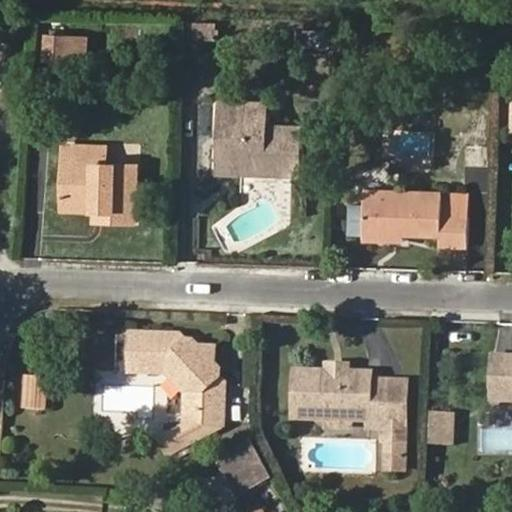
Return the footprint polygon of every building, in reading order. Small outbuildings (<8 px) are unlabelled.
[(218,38),(219,23),(194,23),(193,38),(218,38)] [(331,46),(331,33),(298,31),(298,45),(331,46)] [(67,61),(68,36),(48,34),(47,59),(67,61)] [(85,62),(87,37),(68,36),(67,61),(85,62)] [(301,175),(302,127),(267,126),(268,103),(222,102),(220,162),(257,163),(257,173),(301,175)] [(137,222),(139,164),(107,163),(108,146),(75,145),(74,181),(64,181),(63,209),(96,210),(103,210),(103,221),(137,222)] [(74,181),(75,145),(65,145),(64,181),(74,181)] [(257,173),(257,163),(220,162),(219,172),(257,173)] [(443,215),(444,192),(381,189),(381,199),(365,199),(363,239),(392,240),(393,233),(405,233),(440,235),(440,245),(469,246),(470,217),(443,215)] [(381,199),(381,189),(365,189),(365,199),(381,199)] [(470,217),(471,193),(444,192),(443,215),(470,217)] [(226,424),(227,383),(220,376),(220,369),(215,364),(200,348),(194,341),(187,341),(181,335),(132,334),(131,372),(171,373),(169,375),(185,392),(187,392),(187,429),(184,429),(183,429),(191,443),(226,424)] [(215,364),(215,348),(200,348),(215,364)] [(511,398),(511,356),(495,356),(494,398),(511,398)] [(349,372),(349,365),(328,364),(328,372),(332,375),(345,376),(349,372)] [(388,404),(389,381),(373,380),(373,373),(349,372),(345,376),(332,375),(328,372),(296,371),(295,417),(324,418),(330,413),(352,413),(358,419),(368,419),(368,427),(385,428),(384,443),(407,444),(408,404),(388,404)] [(44,410),(46,377),(30,376),(28,409),(44,410)] [(408,404),(409,381),(389,381),(388,404),(408,404)] [(352,430),(358,419),(352,413),(330,413),(324,418),(331,430),(352,430)] [(454,437),(455,414),(432,413),(431,436),(454,437)] [(191,443),(183,429),(161,441),(169,455),(191,443)] [(453,444),(454,437),(431,436),(431,443),(453,444)] [(273,477),(252,439),(219,458),(239,495),(273,477)] [(406,470),(407,444),(384,443),(384,470),(406,470)] [(265,511),(261,503),(245,511),(265,511)]
